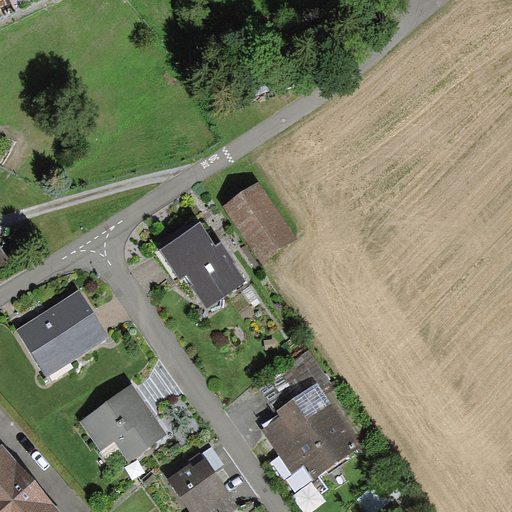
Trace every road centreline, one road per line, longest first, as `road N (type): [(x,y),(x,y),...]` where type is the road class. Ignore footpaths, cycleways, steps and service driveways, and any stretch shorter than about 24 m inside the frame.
road 1 (unclassified): [(408,0),(387,44),(359,69),(94,240)]
road 2 (residential): [(94,240),(282,511)]
